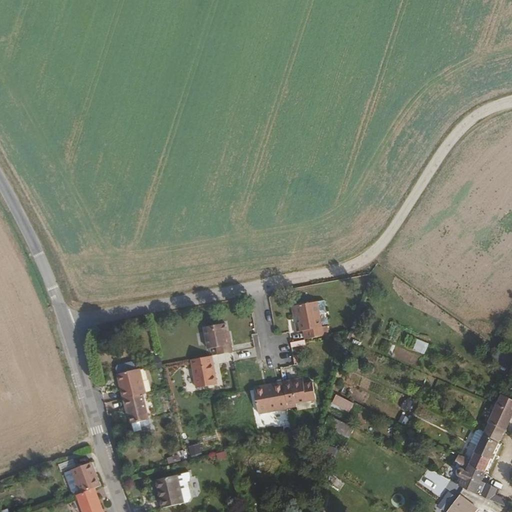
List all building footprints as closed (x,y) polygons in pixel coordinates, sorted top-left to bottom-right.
[(321,325),(315,300),(290,306),(293,318),(298,317),(299,321),(295,323),(299,332),(301,332),(303,338),(329,332),(326,324),(321,325)] [(227,332),(223,319),(203,323),(208,346),(215,344),(217,346),(218,351),(232,347),(229,332),(227,332)] [(219,380),(212,352),(192,356),(194,364),(199,384),(219,380)] [(147,391),(140,366),(119,372),(125,397),(144,392),(147,391)] [(319,395),(314,375),(305,378),(303,374),(285,379),(291,406),(299,404),(300,400),(319,395)] [(291,406),(285,379),(256,386),(262,413),(291,406)] [(151,418),(144,392),(125,397),(127,406),(130,406),(135,422),(151,418)] [(337,394),(332,403),(350,412),(354,403),(337,394)] [(511,398),(502,394),(489,422),(506,430),(511,416),(511,398)] [(153,425),(151,418),(135,422),(138,430),(153,425)] [(494,451),(506,430),(489,422),(475,452),(482,455),(485,447),(494,451)] [(490,459),(494,451),(485,447),(482,455),(483,456),(490,459)] [(485,471),(490,459),(483,456),(482,455),(475,452),(471,460),(469,465),(470,465),(482,470),(484,471),(485,471)] [(469,465),(471,460),(462,456),(458,463),(469,468),(470,465),(469,465)] [(103,485),(94,461),(74,468),(83,492),(97,487),(103,485)] [(497,488),(481,480),(485,471),(484,471),(482,470),(470,465),(469,468),(461,485),(461,487),(475,494),(476,493),(504,505),(506,500),(494,494),(497,488)] [(185,503),(178,475),(160,480),(167,508),(185,503)] [(105,511),(97,487),(83,492),(79,494),(84,511),(105,511)] [(474,511),(477,510),(459,496),(446,511),(474,511)]
